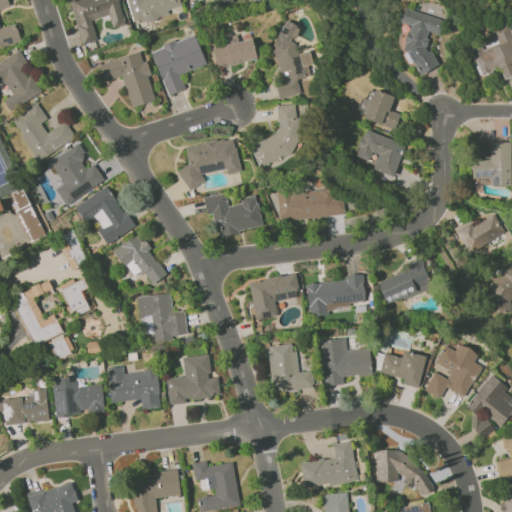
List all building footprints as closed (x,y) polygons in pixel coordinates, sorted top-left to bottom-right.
[(69,0),(81,44),(96,40),(91,20),(109,15),(112,28),(124,25),(117,0),(69,0)] [(126,0),(133,23),(181,10),(178,0),(126,0)] [(430,71),(436,52),(424,49),(429,32),(439,35),(443,19),(403,8),(399,22),(409,25),(402,51),(411,54),(408,65),(430,71)] [(272,47),(278,71),(281,73),(275,86),(278,99),(300,93),(297,79),(310,76),(307,65),(312,64),(309,51),(298,54),(295,43),(293,42),(299,26),(284,20),(272,47)] [(0,26),(0,38),(1,45),(19,42),(16,24),(0,26)] [(511,61),(511,34),(508,24),(493,30),(498,44),(482,51),(480,46),(471,50),(481,75),(499,68),(503,79),(511,75),(511,63),(511,62),(511,61)] [(185,89),(180,74),(205,64),(195,35),(151,50),(166,95),(185,89)] [(256,59),(252,38),(237,41),(236,35),(222,38),(223,45),(212,47),(217,67),(256,59)] [(0,60),(0,73),(11,94),(3,99),(9,110),(41,92),(18,50),(0,60)] [(154,100),(147,76),(150,75),(146,59),(142,60),(139,52),(98,64),(102,81),(122,76),(130,107),(154,100)] [(395,129),(400,113),(389,110),(393,96),(370,88),(366,98),(362,97),(358,109),(365,111),(363,119),(395,129)] [(11,120),(37,161),(75,138),(64,121),(46,132),(40,123),(46,119),(37,104),(11,120)] [(275,105),(277,122),(280,131),(250,143),(250,146),(258,167),(297,151),(298,121),(295,114),(294,104),(275,105)] [(404,144),(364,130),(355,156),(368,161),(371,152),(377,155),(372,169),(393,176),(404,144)] [(240,171),(233,137),(203,143),(201,144),(184,147),(188,164),(176,171),(188,190),(203,181),(201,173),(224,169),(227,174),(240,171)] [(510,142),(488,142),(488,159),(470,159),(470,178),(491,178),(491,186),(510,186),(510,142)] [(64,204),(104,181),(93,163),(88,165),(76,145),(49,161),(62,184),(55,188),(64,204)] [(98,230),(106,244),(133,227),(107,186),(74,207),(82,219),(92,213),(101,228),(98,230)] [(279,221),(344,215),(341,188),(292,192),(292,187),(276,188),(279,221)] [(7,196),(30,242),(45,235),(22,188),(7,196)] [(261,228),(256,195),(239,198),(240,203),(227,206),(225,193),(203,197),(206,215),(211,214),(214,226),(219,225),(220,235),(261,228)] [(505,232),(494,213),(472,226),(470,222),(455,230),(468,253),(505,232)] [(113,250),(131,277),(142,270),(151,284),(166,275),(138,233),(113,250)] [(408,269),(376,282),(385,305),(431,286),(420,258),(406,264),(408,269)] [(511,299),(511,267),(502,269),(503,276),(488,279),(494,314),(511,311),(510,300),(511,299)] [(255,320),(276,316),(274,301),(298,297),(294,273),(248,281),(255,320)] [(365,306),(362,273),(343,275),(344,280),(305,284),(308,312),(365,306)] [(74,316),(89,309),(80,291),(88,287),(83,278),(74,282),(72,278),(58,285),(74,316)] [(62,333),(53,313),(42,318),(33,297),(52,289),(47,280),(11,296),(32,346),(62,333)] [(136,296),(138,318),(151,316),(153,340),(186,336),(184,311),(172,312),(170,293),(136,296)] [(66,334),(49,341),(56,359),(73,352),(66,334)] [(346,350),(344,338),(319,340),(324,386),(342,384),(342,377),(371,374),(368,348),(346,350)] [(270,390),(313,388),(312,371),(297,372),(296,351),(291,351),(290,344),(268,345),(270,390)] [(465,397),(480,365),(473,362),(478,353),(458,344),(455,350),(443,345),(432,370),(434,370),(424,391),(439,398),(445,388),(465,397)] [(425,356),(403,351),(401,358),(378,352),(374,371),(402,378),(401,384),(417,388),(425,356)] [(165,378),(168,405),(185,403),(185,399),(219,396),(217,377),(210,377),(207,354),(182,357),(184,376),(165,378)] [(110,402),(140,399),(141,409),(160,407),(156,369),(123,372),(122,366),(106,367),(110,402)] [(465,407),(480,419),(484,415),(499,426),(511,409),(511,397),(504,392),(508,387),(490,374),(465,407)] [(55,417),(80,414),(80,412),(103,410),(101,384),(78,386),(77,380),(69,381),(68,376),(51,378),(55,417)] [(32,397),(1,399),(2,424),(47,421),(46,388),(32,389),(32,397)] [(494,429),(485,418),(473,428),(482,439),(494,429)] [(511,432),(502,435),(507,459),(495,461),(498,477),(511,474),(511,432)] [(300,463),(304,488),(328,485),(357,481),(351,441),(332,443),(334,457),(300,463)] [(376,482),(400,481),(400,486),(417,486),(418,495),(426,495),(426,453),(375,453),(376,482)] [(191,463),(194,481),(200,480),(202,490),(214,488),(215,494),(198,497),(200,511),(239,506),(232,462),(206,466),(206,461),(191,463)] [(179,495),(177,471),(132,475),(134,511),(156,511),(155,497),(179,495)] [(26,495),(31,511),(74,511),(71,502),(76,501),(71,481),(26,495)] [(506,511),(511,511),(511,482),(502,484),(506,511)] [(321,494),(322,511),(349,511),(348,492),(321,494)] [(429,511),(428,503),(396,507),(396,511),(429,511)]
